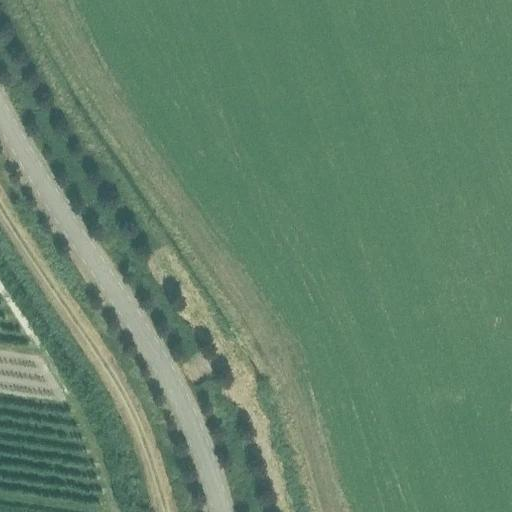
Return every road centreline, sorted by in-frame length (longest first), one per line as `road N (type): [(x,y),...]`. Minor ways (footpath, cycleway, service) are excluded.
road 1 (tertiary): [(221,511),(189,419),(0,109)]
road 2 (track): [(166,511),(139,422),(0,209)]
